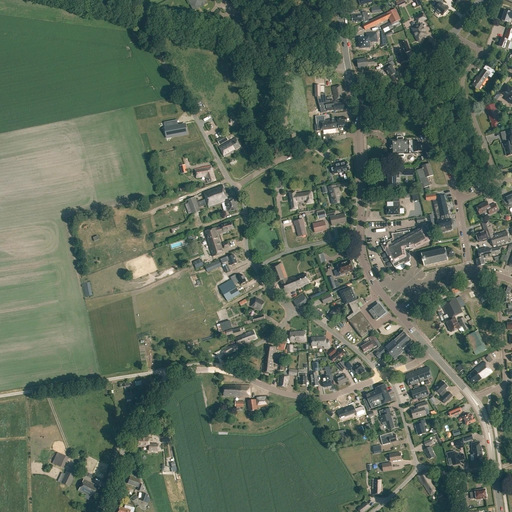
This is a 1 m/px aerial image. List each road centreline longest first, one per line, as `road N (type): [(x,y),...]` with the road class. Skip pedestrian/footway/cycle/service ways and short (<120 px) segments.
road 1 (residential): [(254,267),(240,195),(149,39),(146,17)]
road 2 (unclassified): [(348,67),(146,17)]
road 3 (tertiary): [(219,369),(309,398),(379,377)]
road 4 (unclassified): [(0,395),(158,371)]
road 5 (tertiary): [(101,511),(134,424),(170,380)]
road 6 (residential): [(497,182),(461,82),(480,50)]
road 7 (residential): [(498,275),(504,381),(473,399)]
road 8 (unclassified): [(407,88),(425,103),(459,201)]
